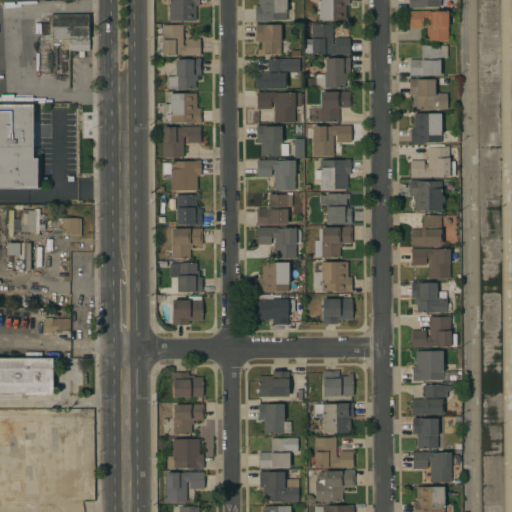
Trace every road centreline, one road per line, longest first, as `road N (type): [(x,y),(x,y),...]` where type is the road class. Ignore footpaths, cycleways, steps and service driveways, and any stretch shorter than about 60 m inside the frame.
road 1 (residential): [(226,0),(230,511)]
road 2 (residential): [(381,0),(381,511)]
road 3 (residential): [(124,350),(381,348)]
road 4 (primary): [(121,95),(124,279)]
road 5 (primary): [(124,350),(126,511)]
road 6 (residential): [(126,511),(0,510)]
